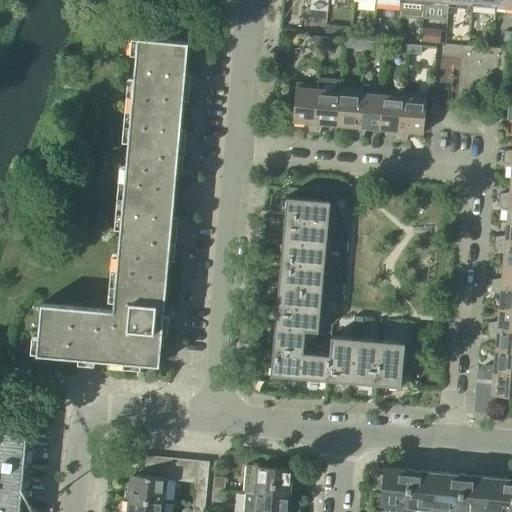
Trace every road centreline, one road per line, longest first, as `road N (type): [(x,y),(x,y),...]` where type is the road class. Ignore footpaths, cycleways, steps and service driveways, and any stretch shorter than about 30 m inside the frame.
road 1 (residential): [(447,439),(464,180),(239,154)]
road 2 (residential): [(213,421),(239,154)]
road 3 (residential): [(239,154),(253,0)]
road 4 (residential): [(213,421),(114,410),(82,432)]
road 5 (residential): [(344,434),(213,421)]
